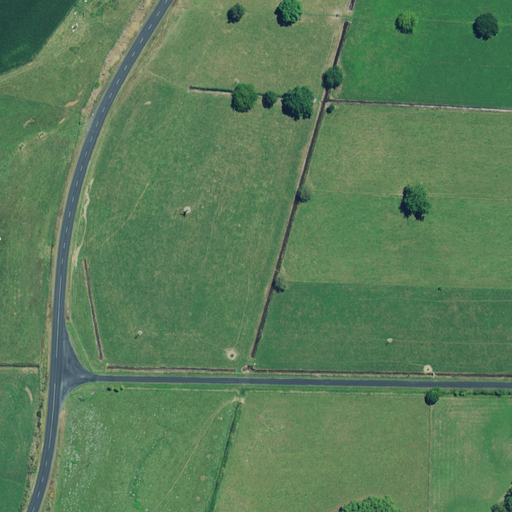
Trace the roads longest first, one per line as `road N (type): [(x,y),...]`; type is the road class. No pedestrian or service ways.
road 1 (unclassified): [(54,376),(511,386)]
road 2 (tertiary): [(54,376),(75,182),(107,99),(167,0)]
road 3 (tertiary): [(30,511),(45,462),(54,376)]
